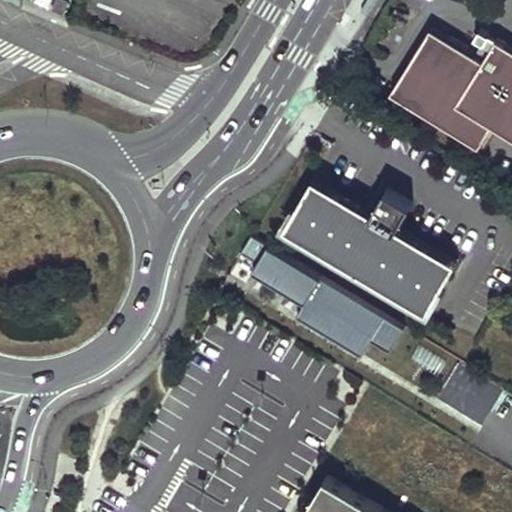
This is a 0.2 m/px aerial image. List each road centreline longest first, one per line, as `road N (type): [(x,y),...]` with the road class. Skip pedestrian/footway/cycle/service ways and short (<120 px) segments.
road 1 (secondary): [(159,242),(245,137),(329,0)]
road 2 (secondary): [(274,0),(205,118),(140,155),(112,157)]
road 3 (secondary): [(55,377),(105,356),(137,325),(155,285),(159,242)]
road 4 (secondary): [(2,511),(31,408),(55,377)]
